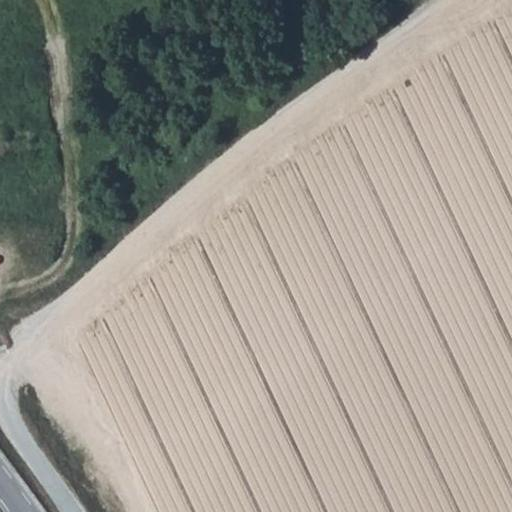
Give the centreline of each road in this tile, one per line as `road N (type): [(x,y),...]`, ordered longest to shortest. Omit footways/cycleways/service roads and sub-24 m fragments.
road 1 (track): [(0,358),(281,121),(453,0)]
road 2 (track): [(77,511),(0,403)]
